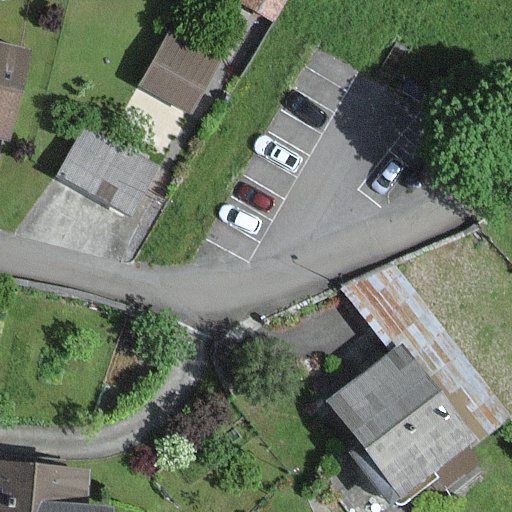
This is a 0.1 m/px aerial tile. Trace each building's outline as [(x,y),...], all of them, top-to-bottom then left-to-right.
[(284,0),(245,0),(275,17),(284,0)] [(214,62),(171,39),(147,85),(190,108),(214,62)] [(0,126),(19,49),(0,44),(0,126)] [(151,166),(86,134),(66,174),(131,207),(151,166)] [(344,415),(403,491),(472,438),(509,410),(394,261),(343,287),(395,354),(333,401),(344,415)] [(109,511),(110,509),(85,507),(88,470),(6,463),(0,462),(0,511),(109,511)]
